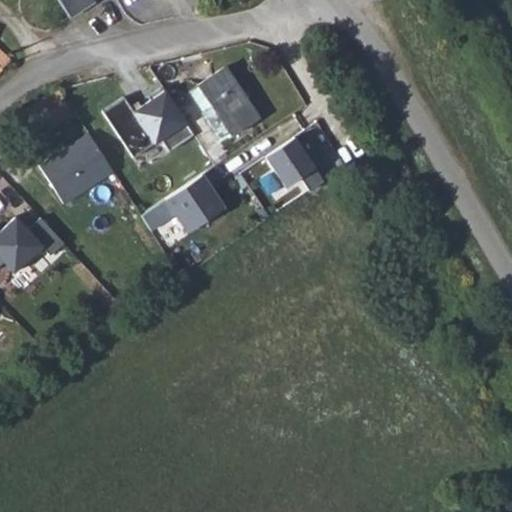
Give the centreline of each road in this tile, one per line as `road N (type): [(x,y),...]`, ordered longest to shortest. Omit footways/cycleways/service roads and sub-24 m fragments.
road 1 (unclassified): [(0,106),(20,87),(88,56),(331,0)]
road 2 (unclassified): [(511,272),(362,31),(333,0)]
